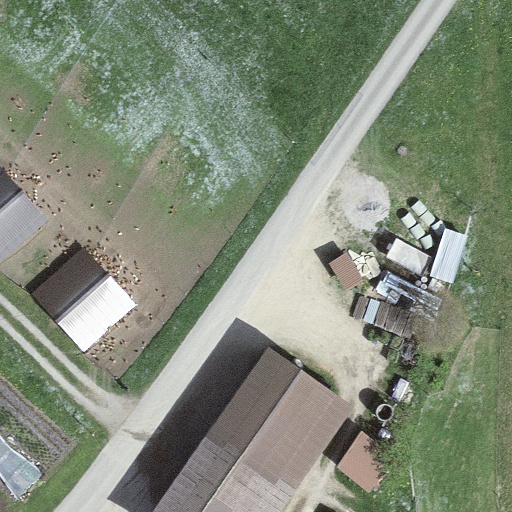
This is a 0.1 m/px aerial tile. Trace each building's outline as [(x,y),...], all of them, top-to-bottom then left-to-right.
[(28,196),(0,213),(0,244),(42,218),(28,196)] [(47,216),(0,254),(0,267),(17,288),(70,244),(47,216)] [(95,260),(45,310),(97,363),(147,314),(95,260)] [(266,366),(211,444),(220,450),(175,511),(264,511),(334,415),(266,366)] [(368,424),(340,460),(374,486),(402,451),(368,424)]
